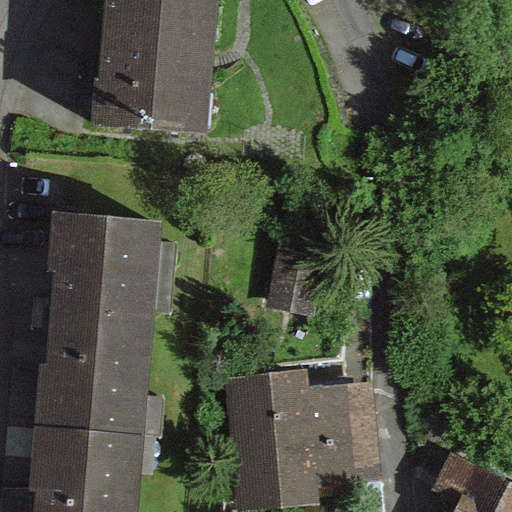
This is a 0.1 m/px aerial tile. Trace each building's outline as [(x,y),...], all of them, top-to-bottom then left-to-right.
[(103,0),(91,137),(207,148),(220,0),(103,0)] [(157,228),(49,219),(31,433),(140,441),(157,228)] [(324,239),(280,233),(270,309),(314,314),(324,239)] [(226,382),(235,511),(273,511),(314,509),(313,488),(375,483),(368,388),(309,392),(308,376),(226,382)] [(134,511),(140,441),(31,433),(25,511),(134,511)] [(456,509),(454,511),(511,511),(511,491),(456,465),(439,501),(456,509)]
